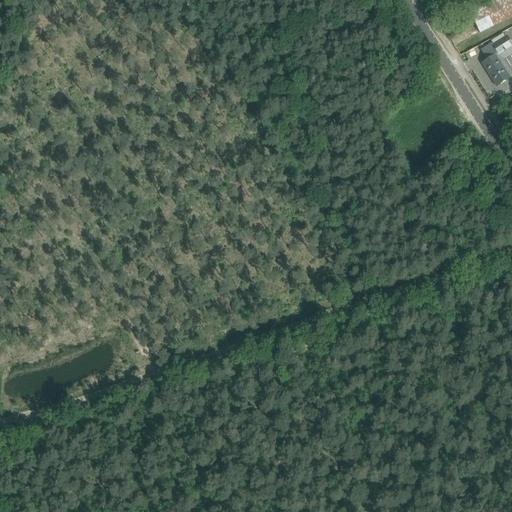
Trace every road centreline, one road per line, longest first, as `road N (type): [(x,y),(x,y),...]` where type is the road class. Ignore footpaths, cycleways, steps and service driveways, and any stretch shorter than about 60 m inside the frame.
road 1 (track): [(0,426),(511,251)]
road 2 (tertiary): [(511,168),(405,0)]
